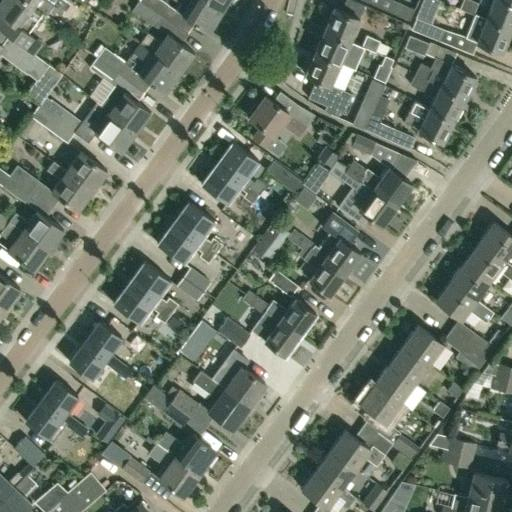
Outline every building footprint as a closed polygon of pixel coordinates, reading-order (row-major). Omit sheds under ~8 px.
[(32,53),(33,53),(32,52),(40,42),(27,32),(41,12),(24,0),(0,0),(0,1),(0,14),(6,19),(0,26),(0,29),(13,39),(32,53)] [(45,14),(54,3),(48,0),(24,0),(41,12),(42,11),(45,14)] [(187,31),(160,14),(139,0),(138,0),(131,12),(166,33),(160,41),(146,31),(138,43),(178,71),(192,52),(180,43),(187,31)] [(139,0),(160,14),(167,4),(161,0),(139,0)] [(208,30),(220,10),(203,0),(176,0),(180,2),(175,9),(208,30)] [(231,0),(203,0),(220,10),(226,0),(229,0),(231,1),(231,0)] [(414,8),(395,0),(389,0),(385,9),(409,20),(414,8)] [(473,13),(477,2),(473,0),(461,0),(459,7),(473,13)] [(510,27),(511,23),(511,2),(505,0),(491,0),(485,16),(475,12),(474,14),(510,27)] [(349,39),(359,17),(333,6),(323,28),(349,39)] [(501,50),(510,27),(474,14),(466,35),(501,50)] [(411,28),(451,44),(456,33),(416,17),(411,28)] [(339,62),(349,39),(323,28),(314,50),(339,62)] [(0,48),(3,44),(6,47),(13,39),(0,29),(0,48)] [(375,50),(379,40),(366,34),(361,45),(375,50)] [(409,34),(404,46),(423,55),(425,52),(428,42),(409,34)] [(178,71),(138,43),(128,56),(134,60),(130,65),(104,45),(96,57),(143,91),(151,81),(164,91),(178,71)] [(346,112),(352,100),(349,99),(352,92),(330,82),(339,62),(314,50),(304,72),(315,77),(307,96),(325,104),(323,108),(336,115),(339,110),(346,112)] [(129,80),(96,57),(89,66),(103,76),(89,95),(96,100),(135,130),(150,111),(136,100),(122,89),(129,80)] [(414,73),(427,79),(439,85),(463,98),(475,75),(439,57),(433,67),(420,61),(414,73)] [(422,90),(427,79),(414,73),(409,83),(422,90)] [(370,111),(382,83),(371,79),(359,106),(370,111)] [(409,147),(414,136),(380,121),(389,99),(380,94),(385,84),(382,83),(370,111),(363,128),(409,147)] [(453,119),(463,98),(439,85),(428,106),(453,119)] [(50,99),(45,95),(39,104),(38,104),(74,131),(82,121),(51,98),(50,99)] [(265,95),(257,106),(253,103),(246,114),(249,117),(249,118),(260,126),(253,137),(264,144),(280,122),(299,135),(314,114),(296,103),(289,111),(265,95)] [(441,140),(453,119),(428,106),(413,98),(402,120),(441,140)] [(120,150),(135,130),(96,100),(87,112),(100,121),(94,130),(120,150)] [(67,142),(74,131),(38,104),(30,115),(67,142)] [(325,144),(334,126),(324,122),(316,140),(322,143),(325,144)] [(375,141),(356,132),(356,133),(351,144),(351,145),(370,154),(370,153),(375,141)] [(253,180),(246,175),(257,159),(232,141),(216,161),(259,192),(266,183),(256,176),(253,180)] [(329,163),(336,153),(327,146),(319,156),(329,163)] [(91,189),(106,170),(79,150),(65,169),(64,169),(91,189)] [(346,167),(335,159),(326,172),(337,180),(339,177),(351,186),(338,204),(360,220),(366,212),(380,223),(395,202),(347,167),(346,167)] [(347,167),(395,202),(410,182),(391,169),(387,166),(379,177),(366,167),(365,168),(352,159),(347,167)] [(76,209),(91,189),(64,169),(65,169),(53,160),(47,169),(59,177),(50,188),(49,189),(59,197),(76,209)] [(259,192),(216,161),(201,182),(226,201),(237,186),(245,192),(243,195),(252,202),(259,192)] [(17,163),(9,174),(34,192),(42,182),(17,163)] [(0,182),(1,184),(9,174),(0,167),(0,182)] [(9,174),(1,184),(27,202),(34,192),(9,174)] [(259,204),(276,213),(283,202),(266,192),(259,204)] [(209,241),(201,235),(214,218),(188,200),(172,221),(215,252),(222,243),(213,236),(209,241)] [(8,220),(48,248),(63,228),(45,216),(35,209),(27,220),(14,211),(8,220)] [(34,268),(48,248),(8,220),(0,230),(6,235),(11,241),(6,248),(34,268)] [(289,232),(274,220),(262,235),(278,247),(289,232)] [(511,232),(511,234),(494,220),(478,241),(503,259),(504,259),(511,247),(511,232)] [(215,252),(172,221),(157,242),(182,261),(194,245),(201,251),(199,255),(208,261),(215,252)] [(297,244),(304,235),(293,227),(286,237),(297,244)] [(360,252),(329,229),(317,245),(314,242),(310,247),(345,272),(360,252)] [(330,293),(345,272),(310,247),(314,242),(304,235),(297,244),(301,247),(297,252),(316,266),(308,277),(330,293)] [(497,268),(511,278),(511,264),(504,259),(503,259),(478,241),(464,260),(489,278),(497,268)] [(165,300),(158,295),(169,279),(144,260),(128,281),(171,312),(178,303),(168,296),(165,300)] [(475,297),(489,278),(464,260),(450,279),(475,297)] [(189,265),(183,274),(203,290),(210,280),(189,265)] [(290,294),(297,284),(276,268),(268,278),(290,294)] [(0,303),(4,307),(19,287),(0,273),(0,303)] [(203,290),(183,274),(176,284),(196,299),(203,290)] [(475,297),(450,279),(435,299),(460,317),(467,308),(485,321),(493,310),(475,297)] [(171,312),(128,281),(112,302),(138,322),(150,306),(157,311),(155,315),(164,322),(171,312)] [(253,305),(259,296),(249,288),(242,297),(253,305)] [(285,353),(300,333),(266,309),(270,304),(269,303),(259,296),(253,305),(262,312),(258,318),(271,328),(264,338),(285,353)] [(315,312),(294,297),(286,308),(273,298),(269,303),(270,304),(266,309),(300,333),(315,312)] [(240,345),(249,333),(227,316),(217,329),(240,345)] [(202,336),(212,343),(232,357),(240,346),(240,345),(217,329),(201,317),(178,350),(187,356),(192,349),(202,336)] [(128,372),(131,368),(108,352),(121,335),(99,319),(84,339),(128,372)] [(429,362),(443,343),(417,324),(403,343),(429,362)] [(495,344),(504,332),(498,327),(489,340),(495,344)] [(486,356),(494,345),(472,330),(465,340),(486,356)] [(128,372),(84,339),(68,360),(91,377),(103,360),(125,376),(128,372)] [(455,355),(475,370),(476,371),(480,364),(486,356),(465,340),(455,355)] [(388,362),(414,381),(429,362),(403,343),(388,362)] [(511,378),(511,367),(497,364),(497,362),(490,360),(481,371),(511,378)] [(399,401),(414,381),(388,362),(374,382),(399,401)] [(265,380),(242,363),(233,375),(221,366),(213,378),(248,404),(265,380)] [(248,404),(213,378),(200,369),(192,380),(211,394),(214,391),(219,395),(208,409),(231,426),(248,404)] [(511,391),(511,378),(481,371),(474,381),(492,386),(491,386),(511,391)] [(84,432),(87,428),(65,411),(78,394),(56,378),(40,399),(84,432)] [(456,396),(463,387),(453,380),(446,389),(456,396)] [(390,443),(399,430),(385,420),(399,401),(374,382),(359,401),(372,410),(363,422),(390,443)] [(190,413),(198,402),(178,388),(170,399),(190,413)] [(84,432),(40,399),(24,420),(47,436),(52,440),(65,423),(82,435),(84,432)] [(183,425),(190,413),(170,399),(163,409),(162,410),(183,425)] [(442,416),(449,406),(439,399),(432,408),(442,416)] [(105,419),(105,420),(95,433),(107,441),(116,428),(125,416),(113,408),(105,419)] [(390,443),(363,422),(355,434),(345,427),(331,447),(358,466),(366,455),(378,464),(386,452),(385,451),(390,443)] [(184,443),(165,430),(157,441),(198,472),(215,449),(192,432),(184,443)] [(472,454),(475,442),(451,436),(451,435),(437,432),(429,443),(443,446),(472,454)] [(511,446),(511,434),(500,432),(497,443),(511,446)] [(32,464),(44,452),(25,434),(13,446),(29,462),(32,464)] [(182,494),(198,472),(157,441),(149,453),(167,466),(159,477),(182,494)] [(469,465),(472,454),(443,446),(440,459),(445,460),(445,459),(469,465)] [(343,486),(358,466),(331,447),(316,467),(343,486)] [(140,482),(149,470),(130,455),(121,467),(140,482)] [(22,495),(36,481),(30,476),(37,469),(32,464),(29,462),(19,472),(26,479),(17,489),(13,486),(0,498),(0,510),(2,511),(24,511),(32,504),(22,495)] [(356,496),(343,486),(316,467),(302,486),(321,500),(329,506),(337,495),(340,497),(341,501),(348,506),(356,496)] [(0,498),(13,486),(17,489),(26,479),(19,472),(17,470),(7,480),(0,473),(0,498)] [(80,511),(84,508),(76,499),(97,481),(89,472),(67,491),(64,493),(80,511)] [(501,504),(507,479),(474,472),(468,496),(468,497),(501,504)] [(44,510),(64,493),(67,491),(56,481),(34,500),(44,510)] [(84,508),(105,490),(97,481),(76,499),(84,508)] [(376,482),(361,502),(372,509),(387,489),(376,482)] [(499,511),(501,504),(468,497),(468,496),(454,492),(450,505),(442,503),(439,511),(499,511)] [(79,511),(80,511),(64,493),(44,510),(41,511),(61,511),(69,505),(74,511),(79,511)] [(150,511),(141,499),(130,508),(124,501),(114,509),(116,511),(150,511)]
